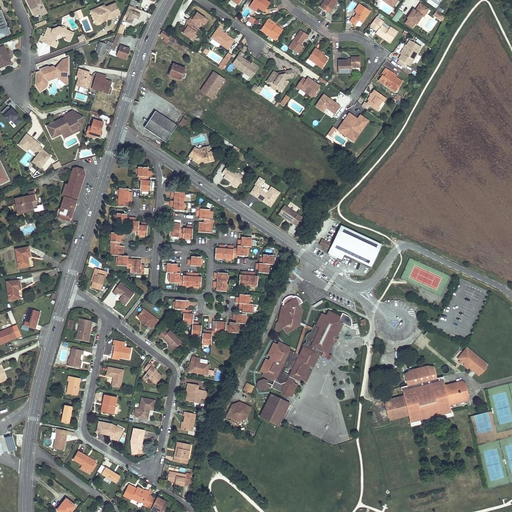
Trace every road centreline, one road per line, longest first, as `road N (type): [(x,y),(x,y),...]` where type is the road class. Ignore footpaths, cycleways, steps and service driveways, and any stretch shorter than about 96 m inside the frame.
road 1 (residential): [(511,294),(408,244),(371,282),(347,284),(178,170)]
road 2 (residential): [(109,318),(171,364),(158,457),(150,469),(134,466),(84,431),(106,324)]
road 3 (secondary): [(64,300),(32,418),(26,511)]
road 4 (secondary): [(116,132),(68,286)]
road 5 (residential): [(353,94),(373,65),(371,46),(328,32),(285,0)]
road 6 (secondary): [(167,0),(116,132)]
